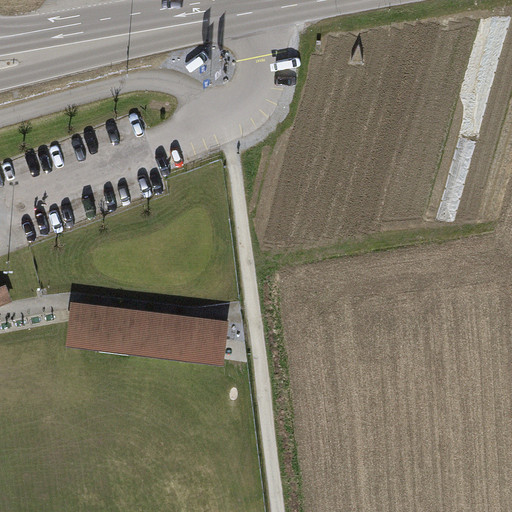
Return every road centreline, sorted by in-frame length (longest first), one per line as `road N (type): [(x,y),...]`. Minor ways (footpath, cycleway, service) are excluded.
road 1 (track): [(223,114),(275,511)]
road 2 (secondary): [(0,78),(208,28),(225,17)]
road 3 (secondary): [(225,17),(204,13),(83,32)]
